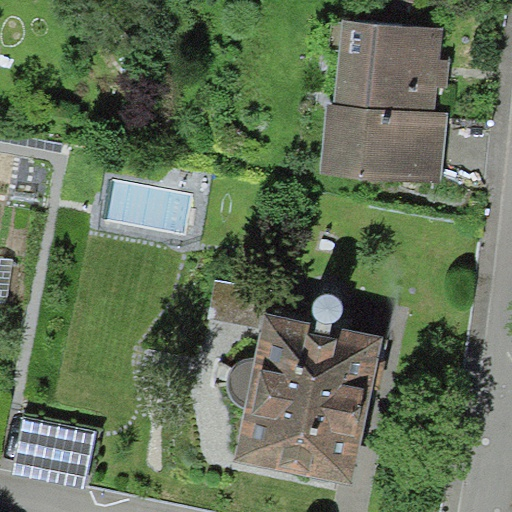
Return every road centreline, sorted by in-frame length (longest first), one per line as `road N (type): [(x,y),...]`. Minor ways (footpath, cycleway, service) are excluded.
road 1 (residential): [(498,378),(475,511)]
road 2 (residential): [(511,257),(498,378)]
